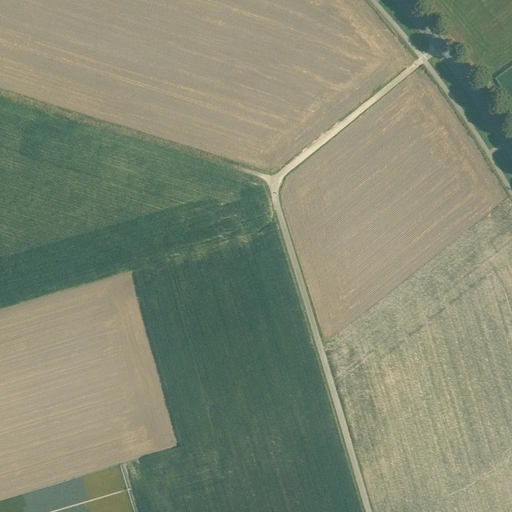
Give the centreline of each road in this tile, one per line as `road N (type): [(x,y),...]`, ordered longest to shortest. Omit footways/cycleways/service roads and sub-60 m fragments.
road 1 (unclassified): [(368,511),(270,179),(443,43)]
road 2 (secondary): [(511,147),(443,43)]
